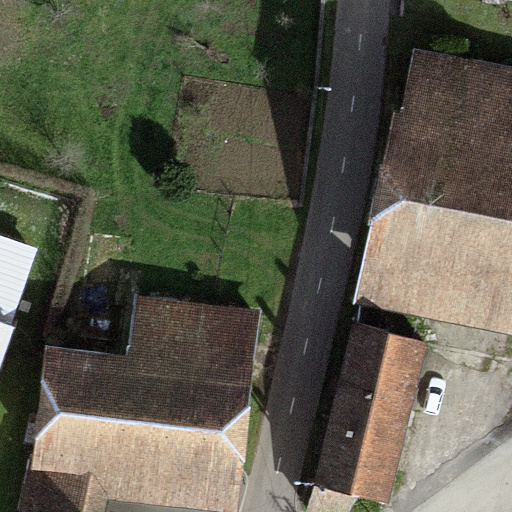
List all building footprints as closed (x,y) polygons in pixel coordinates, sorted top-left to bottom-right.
[(411,53),(397,113),(434,123),(448,63),(411,53)] [(397,113),(366,262),(511,291),(511,76),(502,74),(448,63),(434,123),(397,113)] [(0,346),(34,247),(0,235),(0,346)] [(79,511),(91,461),(237,477),(249,377),(255,314),(133,303),(125,364),(50,355),(37,457),(25,511),(79,511)] [(315,476),(305,506),(331,511),(338,511),(355,488),(383,496),(422,340),(355,320),(315,476)]
